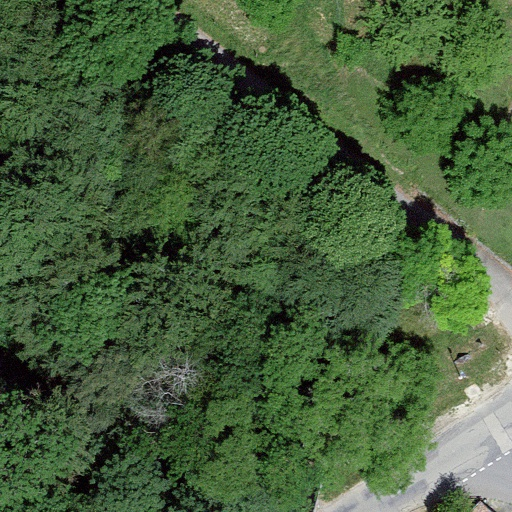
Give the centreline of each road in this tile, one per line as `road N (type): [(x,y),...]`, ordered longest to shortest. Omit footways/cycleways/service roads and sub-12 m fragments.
road 1 (unclassified): [(151,0),(308,124),(511,304)]
road 2 (residential): [(510,425),(359,511)]
